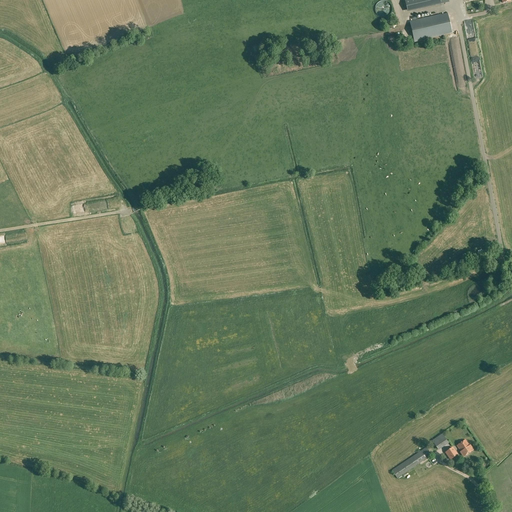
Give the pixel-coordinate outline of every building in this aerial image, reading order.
[(404,0),(407,12),(449,3),(448,0),(404,0)] [(375,10),(375,11),(376,12),(376,13),(376,14),(377,14),(377,15),(378,15),(378,16),(379,16),(379,17),(380,17),(381,17),(382,18),(383,18),(384,18),(385,18),(386,17),(387,17),(388,17),(389,16),(390,15),(391,14),(391,13),(392,12),(392,11),(392,10),(392,9),(392,8),(392,7),(392,6),(391,5),(390,4),(390,3),(389,3),(388,2),(387,1),(386,1),(385,1),(384,1),(383,1),(382,1),(381,1),(380,1),(379,2),(378,3),(377,3),(377,4),(376,4),(376,5),(376,6),(375,6),(375,7),(375,8),(375,9),(375,10)] [(425,40),(424,40),(452,33),(448,13),(441,15),(441,14),(409,21),(414,42),(425,40)] [(89,203),(89,211),(98,210),(98,202),(89,203)] [(432,441),(438,451),(448,444),(442,434),(432,441)] [(460,452),(464,457),(474,450),(470,445),(470,446),(466,440),(457,446),(461,452),(460,452)] [(452,447),(445,453),(450,460),(458,455),(452,447)] [(392,470),(397,479),(432,456),(425,448),(392,470)]
